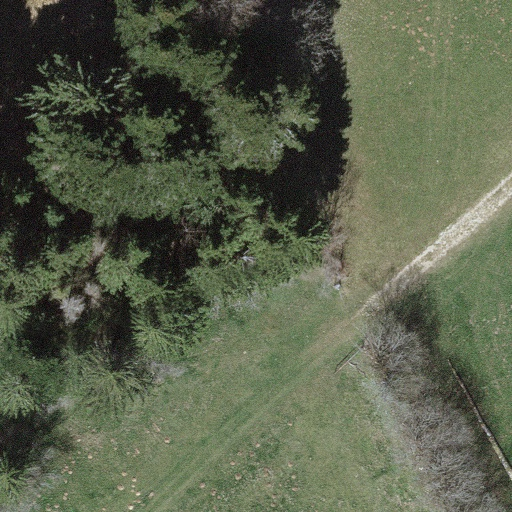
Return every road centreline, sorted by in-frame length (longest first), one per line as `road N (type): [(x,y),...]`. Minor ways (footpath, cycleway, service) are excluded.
road 1 (track): [(278,400),(511,191)]
road 2 (track): [(278,400),(148,511)]
